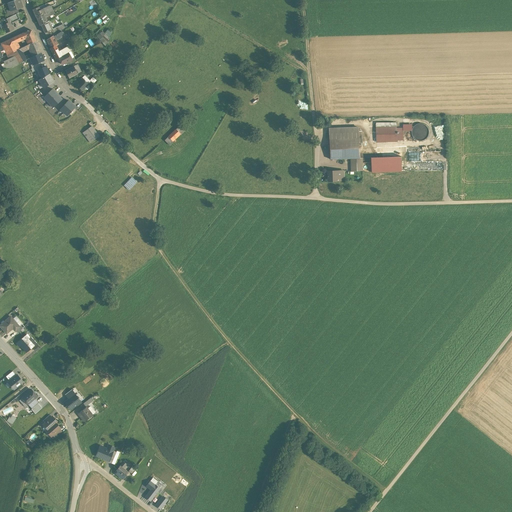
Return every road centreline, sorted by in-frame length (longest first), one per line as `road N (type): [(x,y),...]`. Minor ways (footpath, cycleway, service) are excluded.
road 1 (track): [(316,199),(159,181),(152,237),(292,412),(387,491)]
road 2 (track): [(370,511),(511,334)]
road 3 (residential): [(31,24),(62,83),(159,181)]
road 4 (track): [(511,200),(316,199)]
road 5 (track): [(181,0),(310,73)]
road 6 (tertiary): [(0,341),(64,412),(75,448)]
